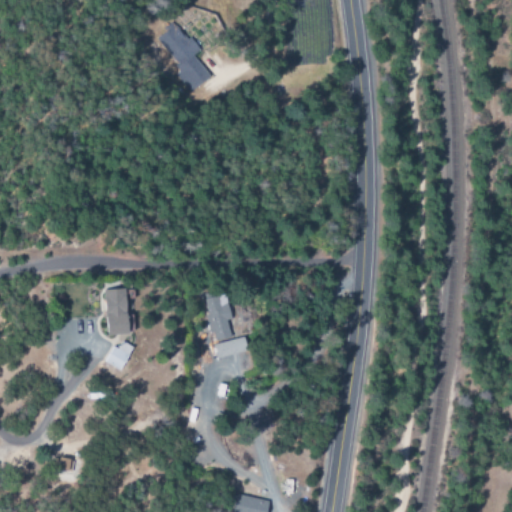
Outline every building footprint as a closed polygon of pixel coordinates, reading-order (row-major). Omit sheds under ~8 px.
[(209,76),(192,56),(198,51),(174,22),(156,37),(178,64),(172,69),(191,92),(209,76)] [(105,334),(125,334),(124,288),(103,289),(105,334)] [(216,358),(244,352),(241,337),(230,340),(225,321),(229,320),(223,294),(202,299),(216,358)] [(130,345),(116,339),(105,363),(120,369),(130,345)] [(56,470),(70,472),(72,460),(58,458),(56,470)] [(263,511),(266,501),(237,495),(233,511),(263,511)]
